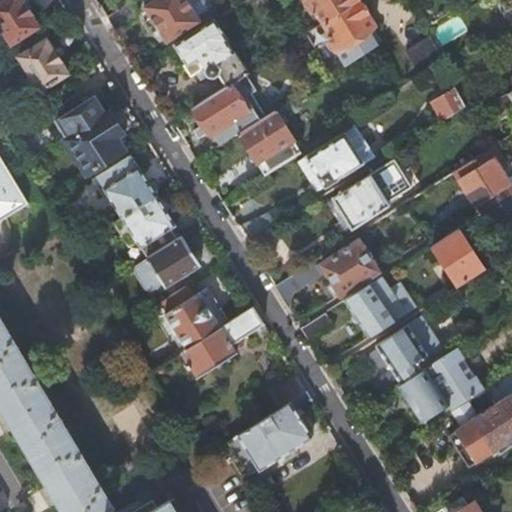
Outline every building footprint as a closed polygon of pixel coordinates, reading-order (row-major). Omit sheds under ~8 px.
[(19,0),(3,0),(0,2),(0,27),(9,43),(36,27),(19,0)] [(188,0),(150,0),(143,5),(167,42),(201,20),(198,15),(188,0)] [(212,6),(208,0),(188,0),(198,15),(212,6)] [(324,22),(358,0),(305,0),(312,10),(315,9),(324,22)] [(375,25),(359,0),(358,0),(324,22),(332,35),(329,37),(337,50),(375,25)] [(511,0),(500,0),(505,8),(511,3),(511,0)] [(133,1),(107,18),(116,31),(137,18),(138,10),(133,1)] [(215,19),(174,44),(186,63),(184,65),(194,79),(206,71),(208,73),(213,73),(217,71),(225,85),(235,79),(248,70),(236,51),(233,52),(226,39),(227,38),(215,19)] [(441,60),(427,34),(399,52),(414,77),(441,60)] [(67,71),(47,38),(19,55),(40,88),(67,71)] [(225,85),(192,105),(199,116),(189,122),(195,132),(201,129),(204,134),(209,131),(218,146),(239,133),(259,119),(235,79),(225,85)] [(465,104),(455,86),(431,100),(442,119),(465,104)] [(123,150),(118,143),(114,136),(119,133),(122,131),(110,110),(106,112),(95,94),(56,119),(88,171),(123,150)] [(511,104),(505,94),(494,102),(499,111),(511,104)] [(264,173),(301,149),(276,109),(259,119),(239,133),(264,173)] [(354,148),(363,142),(352,125),(343,131),(354,148)] [(306,155),(324,184),(371,154),(363,142),(354,148),(343,131),(306,155)] [(114,136),(118,143),(123,140),(119,133),(114,136)] [(493,145),(454,170),(481,212),(511,191),(511,174),(506,178),(497,163),(502,160),(493,145)] [(0,218),(29,199),(0,152),(0,218)] [(317,189),(324,184),(306,155),(298,160),(317,189)] [(412,185),(394,157),(366,175),(342,190),(332,196),(334,198),(351,225),(352,228),(391,204),(389,200),(412,185)] [(102,180),(124,215),(158,193),(136,159),(102,180)] [(342,190),(366,175),(362,170),(338,185),(342,190)] [(124,215),(149,256),(179,237),(173,227),(178,224),(158,193),(124,215)] [(345,229),(351,225),(334,198),(328,202),(345,229)] [(248,242),(276,225),(264,208),(238,225),(248,242)] [(467,220),(477,237),(483,233),(485,223),(480,212),(467,220)] [(430,243),(457,285),(473,275),(492,263),(477,237),(467,220),(430,243)] [(179,237),(149,256),(167,283),(202,262),(184,234),(179,237)] [(321,263),(339,292),(377,268),(358,239),(321,263)] [(315,259),(275,285),(283,298),(323,272),(315,259)] [(492,263),(473,275),(478,282),(496,270),(492,263)] [(371,280),(344,297),(370,335),(415,305),(398,280),(382,290),(379,285),(375,287),(371,280)] [(188,284),(162,300),(168,310),(166,312),(168,315),(166,315),(165,318),(171,328),(173,329),(176,328),(188,346),(231,319),(222,306),(219,308),(215,301),(218,299),(209,285),(195,294),(188,284)] [(231,319),(188,346),(182,350),(197,374),(199,376),(238,351),(233,342),(263,323),(253,306),(231,319)] [(300,325),(310,341),(340,322),(331,306),(300,325)] [(0,404),(5,412),(14,428),(48,486),(58,502),(63,511),(116,511),(114,507),(115,507),(0,314),(0,404)] [(387,360),(401,381),(431,361),(426,353),(427,352),(408,323),(377,343),(379,346),(371,351),(370,354),(377,365),(380,365),(387,360)] [(401,381),(397,383),(424,425),(449,410),(451,408),(467,398),(482,389),(455,346),(431,361),(401,381)] [(182,350),(170,357),(185,381),(197,374),(182,350)] [(451,408),(449,410),(458,425),(445,433),(466,466),(492,448),(505,440),(509,445),(511,443),(511,369),(487,385),(497,401),(477,414),(467,398),(451,408)] [(279,408),(291,401),(306,391),(294,371),(267,388),(279,408)] [(345,397),(354,411),(376,396),(368,383),(345,397)] [(279,408),(238,434),(260,468),(312,435),(291,401),(279,408)] [(14,428),(5,412),(0,415),(0,424),(6,433),(14,428)] [(371,439),(381,453),(406,437),(397,423),(371,439)] [(451,452),(438,431),(428,451),(442,458),(451,452)] [(505,440),(492,448),(496,454),(509,445),(505,440)] [(49,507),(58,502),(48,486),(40,491),(49,507)] [(476,498),(471,489),(435,511),(479,511),(473,501),(476,498)] [(177,511),(169,499),(148,511),(177,511)]
